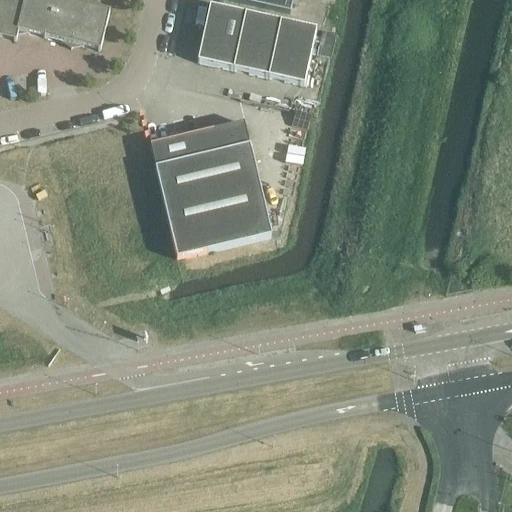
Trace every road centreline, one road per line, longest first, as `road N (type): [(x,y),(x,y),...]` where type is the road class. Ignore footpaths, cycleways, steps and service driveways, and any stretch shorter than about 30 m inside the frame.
road 1 (secondary): [(0,488),(164,462),(511,384)]
road 2 (secondary): [(511,336),(0,426)]
road 3 (unclassified): [(0,125),(124,96),(150,59),(163,0)]
